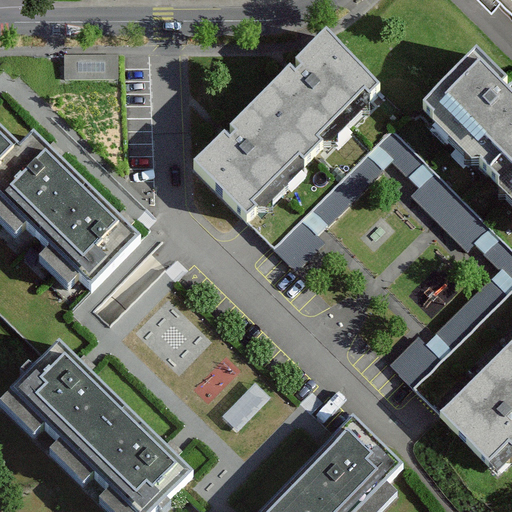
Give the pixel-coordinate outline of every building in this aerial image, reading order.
[(241,220),(245,224),(254,214),(250,210),(297,162),(302,167),(320,149),(315,144),(363,96),(367,101),(377,92),(324,40),(296,69),(301,74),(296,79),(293,82),(287,76),(230,134),(236,139),(231,143),(227,148),(222,142),(192,172),(241,220)] [(120,52),(65,54),(65,80),(121,78),(120,52)] [(511,94),(474,57),(422,109),(511,198),(511,94)] [(0,200),(92,290),(138,242),(32,140),(19,154),(0,135),(0,200)] [(316,210),(331,223),(360,192),(345,178),(316,210)] [(511,346),(441,418),(488,465),(507,447),(511,451),(511,450),(511,346)] [(79,371),(57,349),(31,375),(27,370),(20,378),(24,382),(10,397),(128,511),(154,511),(155,511),(156,511),(164,511),(168,508),(164,504),(189,478),(166,456),(79,371)] [(359,511),(400,470),(351,423),(265,511),(359,511)]
